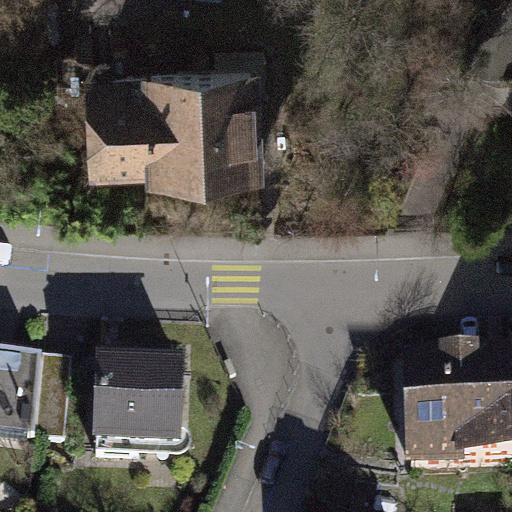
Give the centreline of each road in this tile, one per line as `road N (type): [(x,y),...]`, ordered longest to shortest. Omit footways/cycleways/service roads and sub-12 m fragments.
road 1 (residential): [(0,276),(122,287),(336,286)]
road 2 (residential): [(336,286),(326,362),(274,511)]
road 3 (residential): [(336,286),(511,280)]
